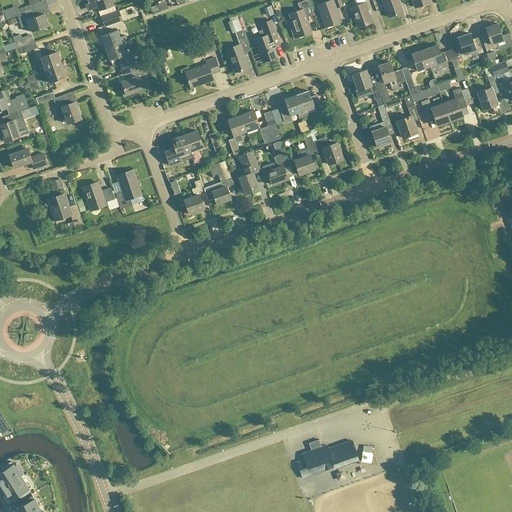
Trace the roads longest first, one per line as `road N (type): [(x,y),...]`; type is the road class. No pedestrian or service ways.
road 1 (tertiary): [(183,257),(373,191)]
road 2 (residential): [(328,61),(140,130)]
road 3 (residential): [(500,7),(328,61)]
road 4 (tertiary): [(37,355),(110,511)]
road 5 (tertiary): [(45,317),(183,257)]
road 6 (tertiary): [(373,191),(511,142)]
road 7 (residential): [(114,134),(64,0)]
road 8 (residential): [(373,191),(328,61)]
road 9 (residential): [(183,257),(140,130)]
